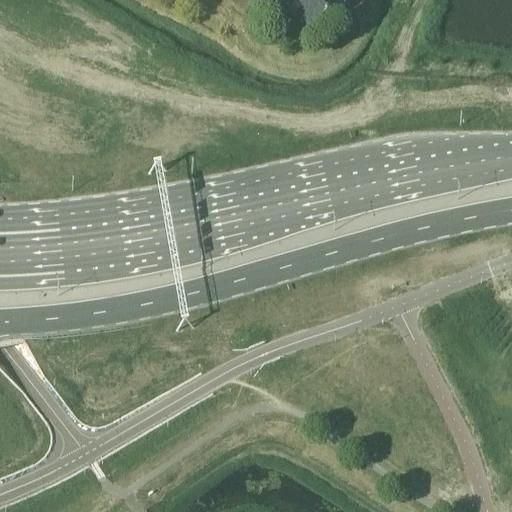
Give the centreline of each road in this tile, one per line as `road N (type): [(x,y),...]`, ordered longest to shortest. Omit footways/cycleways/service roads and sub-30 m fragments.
road 1 (tertiary): [(0,322),(62,318),(210,287),(407,230),(511,210)]
road 2 (tertiary): [(511,155),(156,225),(0,237)]
